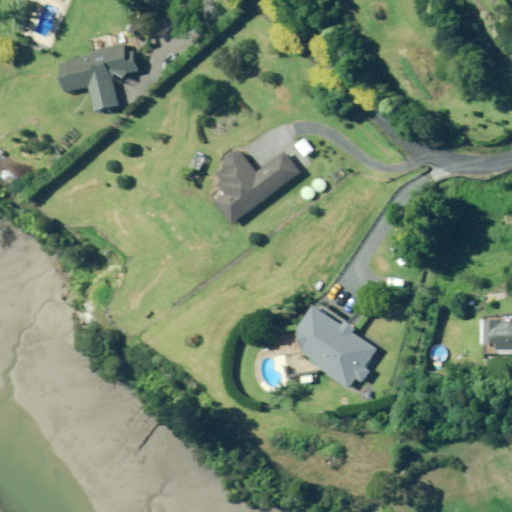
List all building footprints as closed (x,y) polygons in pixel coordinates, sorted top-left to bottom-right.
[(142,72),(137,51),(131,53),(129,44),(95,52),(96,55),(71,62),(71,64),(65,66),(67,75),(65,75),(69,94),(92,88),(93,88),(93,91),(98,111),(122,106),(116,80),(121,74),(129,79),(131,75),(142,72)] [(297,146),(306,157),(314,151),(305,140),(297,146)] [(303,173),(300,170),(286,152),(260,173),(253,164),(244,153),(237,152),(229,159),(227,167),(228,168),(219,175),(225,182),(221,186),(227,195),(217,203),(234,225),(303,173)] [(356,335),(358,332),(360,330),(350,323),(346,328),(318,308),(310,320),(303,330),(304,333),(308,353),(321,362),(318,366),(326,371),(354,390),(355,388),(360,380),(366,383),(368,381),(371,376),(373,372),(372,371),(368,369),(373,361),(380,351),(356,335)] [(511,320),(510,320),(510,317),(490,317),(490,343),(506,343),(506,350),(510,353),(511,353),(511,320)]
